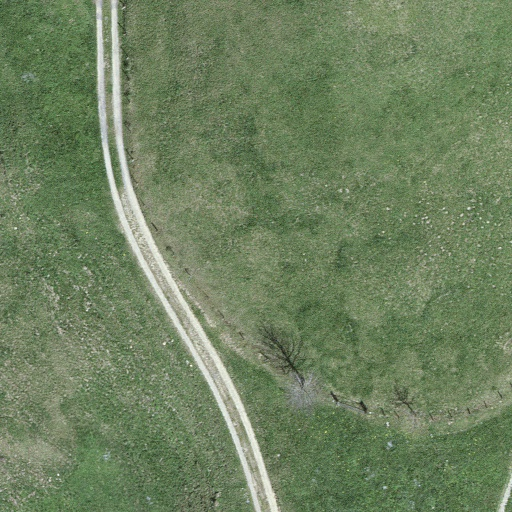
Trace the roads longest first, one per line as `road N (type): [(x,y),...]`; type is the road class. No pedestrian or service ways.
road 1 (track): [(268,511),(247,450),(165,296),(110,99),(101,0)]
road 2 (track): [(165,296),(263,387),(354,422),(446,431),(511,409)]
